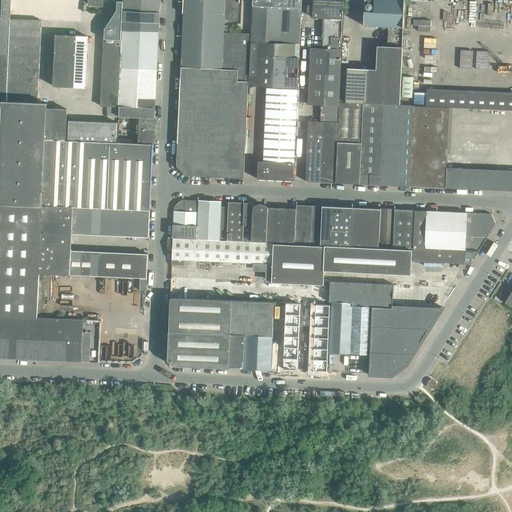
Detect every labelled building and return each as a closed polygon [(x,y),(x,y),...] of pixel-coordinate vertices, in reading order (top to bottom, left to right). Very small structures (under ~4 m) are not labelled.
[(1,0),(1,5),(1,18),(10,19),(10,10),(10,0),(1,0)] [(10,0),(10,10),(18,11),(18,0),(26,0),(26,7),(40,7),(40,2),(54,3),(53,0),(73,0),(81,0),(10,0)] [(159,0),(123,0),(122,31),(158,32),(159,0)] [(183,0),(176,166),(185,176),(243,179),(248,82),(247,82),(249,34),(228,33),(228,26),(224,26),(224,18),(224,0),(183,0)] [(227,21),(238,21),(238,0),(224,0),(224,18),(228,18),(227,21)] [(301,8),(301,0),(252,0),(251,42),(261,42),(280,43),(282,7),(301,8)] [(343,0),(335,0),(313,0),(312,18),(323,18),(321,48),(311,48),(308,105),(338,106),(343,0)] [(364,0),(364,11),(363,25),(403,27),(404,0),(364,0)] [(115,10),(104,28),(104,40),(121,40),(122,1),(116,1),(115,10)] [(10,37),(10,28),(11,19),(10,19),(1,18),(1,5),(0,4),(0,100),(2,101),(7,101),(8,91),(8,82),(9,73),(9,64),(9,55),(10,46),(10,37)] [(299,44),(300,26),(301,8),(282,7),(280,43),(299,44)] [(11,19),(10,28),(40,30),(41,20),(11,19)] [(40,38),(40,30),(10,28),(10,37),(40,38)] [(122,31),(121,49),(157,51),(158,32),(122,31)] [(54,60),(65,61),(66,35),(55,35),(54,60)] [(66,35),(65,61),(75,61),(76,36),(66,35)] [(75,61),(86,62),(87,36),(76,36),(75,61)] [(10,37),(10,46),(40,47),(40,38),(10,37)] [(259,86),(261,42),(251,42),(249,86),(250,86),(259,86)] [(299,44),(280,43),(261,42),(259,86),(268,87),(296,88),(297,88),(299,44)] [(347,68),(345,103),(363,103),(388,104),(400,105),(403,47),(377,45),(376,70),(368,69),(347,68)] [(10,46),(9,55),(39,56),(40,47),(10,46)] [(458,70),(487,71),(488,58),(491,58),(491,47),(459,46),(458,70)] [(156,70),(157,51),(121,49),(120,68),(156,70)] [(9,55),(9,64),(39,65),(39,56),(9,55)] [(53,86),(64,86),(65,61),(54,60),(53,86)] [(74,87),(75,61),(65,61),(64,86),(74,87)] [(86,62),(75,61),(74,87),(85,87),(86,62)] [(9,64),(9,73),(39,74),(39,65),(9,64)] [(155,89),(156,70),(120,68),(119,87),(155,89)] [(9,73),(8,82),(38,83),(39,74),(9,73)] [(402,97),(412,97),(413,77),(403,76),(402,97)] [(8,82),(8,91),(38,92),(38,83),(8,82)] [(118,106),(149,107),(154,108),(155,89),(119,87),(118,106)] [(267,89),(266,105),(296,107),(297,91),(296,91),(296,88),(268,87),(268,89),(267,89)] [(511,94),(427,90),(427,92),(426,106),(449,107),(511,110),(511,94)] [(7,101),(37,102),(38,92),(8,91),(7,101)] [(418,92),(417,106),(426,106),(427,92),(418,92)] [(1,121),(0,132),(0,134),(0,203),(13,205),(42,206),(42,205),(45,139),(46,109),(47,102),(37,102),(7,101),(2,101),(1,111),(1,121)] [(363,103),(345,103),(339,102),(338,122),(335,183),(359,184),(363,103)] [(384,185),(388,104),(363,103),(359,184),(384,185)] [(409,186),(414,106),(400,105),(388,104),(384,185),(409,186)] [(266,105),(266,113),(296,114),(296,107),(266,105)] [(149,107),(118,106),(118,117),(139,118),(139,117),(148,118),(148,116),(148,114),(147,114),(148,108),(149,108),(149,107)] [(449,107),(426,106),(417,106),(414,106),(409,186),(445,188),(446,168),(449,107)] [(57,110),(46,109),(45,139),(55,139),(57,110)] [(68,110),(57,110),(55,139),(66,140),(68,110)] [(266,113),(265,121),(296,122),(296,114),(266,113)] [(154,118),(148,118),(139,117),(139,118),(139,124),(137,124),(137,129),(153,130),(153,128),(154,128),(154,125),(154,118)] [(116,142),(116,139),(117,123),(69,120),(68,140),(116,142)] [(265,121),(265,129),(295,131),(296,122),(265,121)] [(308,121),(305,181),(320,182),(323,122),(308,121)] [(323,122),(320,182),(335,183),(338,122),(323,122)] [(153,131),(153,130),(137,129),(137,134),(139,134),(138,141),(153,142),(153,134),(154,134),(154,131),(153,131)] [(265,129),(264,141),(295,142),(295,131),(265,129)] [(66,140),(55,139),(45,139),(42,205),(73,206),(149,210),(152,161),(153,145),(152,145),(152,144),(131,143),(122,143),(116,142),(68,140),(66,140)] [(263,161),(276,162),(294,162),(295,142),(264,141),(263,161)] [(276,162),(263,161),(258,161),(257,179),(275,180),(276,162)] [(294,162),(276,162),(275,180),(293,181),(294,162)] [(511,170),(446,168),(445,188),(511,190),(511,170)] [(174,211),(173,238),(193,238),(196,239),(197,212),(198,204),(197,204),(198,200),(185,200),(184,200),(183,200),(182,200),(181,200),(180,201),(178,201),(178,202),(177,203),(176,204),(175,205),(175,206),(174,207),(174,208),(174,209),(174,211)] [(199,201),(197,239),(227,240),(228,207),(220,206),(221,201),(198,200),(198,201),(199,201)] [(227,240),(243,241),(244,203),(228,202),(228,207),(227,240)] [(251,241),(252,207),(253,203),(244,203),(243,241),(251,241)] [(253,207),(252,207),(251,241),(265,242),(267,207),(268,207),(267,206),(265,205),(264,204),(262,204),(260,203),(259,203),(257,204),(256,205),(254,206),(253,207)] [(0,315),(37,317),(39,273),(41,216),(42,206),(0,204),(0,315)] [(148,254),(71,250),(71,233),(73,206),(42,205),(42,206),(41,216),(39,273),(69,275),(146,278),(148,254)] [(296,205),(296,209),(294,243),(310,244),(312,216),(312,206),(296,205)] [(148,237),(149,233),(149,216),(149,210),(73,206),(71,233),(148,237)] [(322,216),(322,206),(312,206),(312,216),(310,244),(320,244),(322,216)] [(332,216),(332,207),(322,206),(322,216),(320,244),(330,245),(332,216)] [(265,242),(280,242),(282,208),(268,207),(267,207),(265,242)] [(330,245),(334,245),(351,246),(351,231),(352,216),(352,207),(332,207),(332,216),(330,245)] [(381,209),(380,209),(352,207),(352,216),(351,231),(351,246),(379,247),(381,209)] [(294,243),(296,209),(282,208),(280,242),(294,243)] [(381,209),(379,247),(392,247),(394,209),(381,209)] [(412,248),(415,210),(394,209),(392,247),(412,248)] [(426,216),(426,211),(415,210),(412,248),(413,248),(424,249),(426,216)] [(445,250),(447,212),(426,211),(426,216),(424,249),(445,250)] [(445,250),(478,251),(495,223),(492,216),(491,214),(447,212),(445,250)] [(253,242),(172,238),(171,264),(184,265),(184,259),(252,262),(253,242)] [(271,267),(272,267),(271,282),(323,284),(323,280),(324,270),(410,274),(411,249),(253,242),(252,262),(271,263),(271,267)] [(478,251),(445,250),(424,249),(413,248),(412,261),(469,264),(470,264),(478,251)] [(171,278),(170,298),(181,299),(182,278),(171,278)] [(323,284),(323,286),(330,286),(329,302),(331,302),(351,303),(352,306),(372,307),(370,354),(369,374),(391,376),(393,374),(406,364),(442,308),(392,305),(393,284),(327,281),(327,280),(323,280),(323,284)] [(447,299),(448,287),(424,286),(424,298),(447,299)] [(173,366),(243,369),(244,334),(272,336),(273,302),(199,299),(181,299),(170,298),(167,360),(173,366)] [(329,352),(349,353),(352,306),(351,303),(331,302),(329,352)] [(285,316),(284,305),(274,305),(274,311),(279,311),(279,316),(285,316)] [(286,305),(285,316),(300,316),(300,305),(286,305)] [(314,317),(328,317),(329,307),(314,306),(314,317)] [(352,306),(349,353),(370,354),(372,307),(352,306)] [(0,358),(81,362),(81,361),(81,356),(83,319),(37,317),(0,315),(0,358)] [(299,327),(300,316),(285,316),(285,327),(299,327)] [(313,328),(328,328),(328,317),(314,317),(313,328)] [(299,338),(299,327),(285,327),(284,338),(299,338)] [(313,339),(328,339),(328,328),(313,328),(313,339)] [(271,370),(272,336),(244,334),(243,369),(271,370)] [(284,349),(298,349),(299,338),(284,338),(284,349)] [(313,339),(312,350),(327,350),(328,339),(313,339)] [(298,349),(284,349),(283,359),(298,360),(298,349)] [(327,350),(312,350),(312,361),(327,361),(327,350)] [(283,359),(283,370),(297,371),(298,360),(283,359)] [(326,372),(327,361),(312,361),(311,372),(326,372)]
